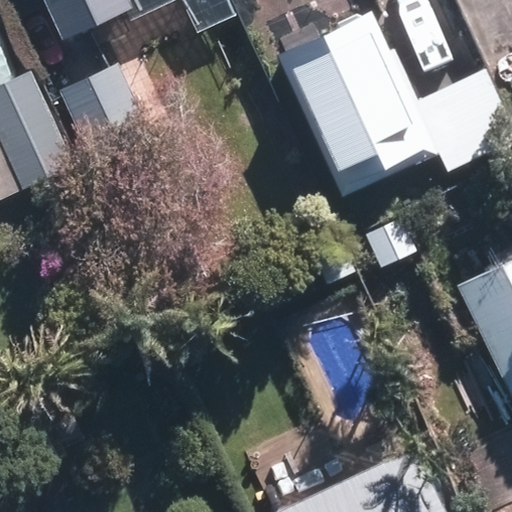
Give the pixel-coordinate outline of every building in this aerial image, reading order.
[(35,0),(55,42),(121,11),(127,23),(175,1),(189,36),(231,16),(224,0),(35,0)] [(412,105),(368,11),(269,56),(335,199),(435,155),(444,175),(511,142),(511,132),(484,70),(412,105)] [(110,67),(53,92),(88,168),(146,143),(110,67)] [(0,197),(75,162),(31,68),(0,83),(0,197)] [(511,254),(456,281),(511,396),(511,254)] [(86,369),(0,407),(0,445),(16,482),(63,461),(59,452),(85,441),(70,409),(99,396),(86,369)] [(264,511),(275,511),(307,498),(279,435),(238,452),(264,511)]
